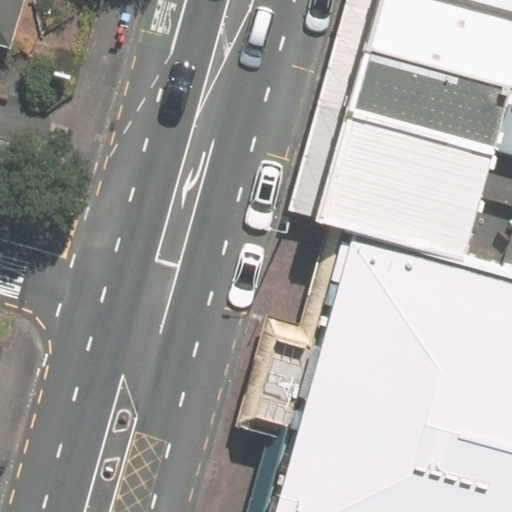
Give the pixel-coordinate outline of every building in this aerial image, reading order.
[(0,0),(0,34),(21,40),(31,0),(0,0)] [(496,76),(511,23),(511,9),(476,0),(379,0),(368,39),(496,76)] [(511,0),(476,0),(511,9),(511,0)] [(511,23),(496,76),(511,80),(511,23)] [(474,142),(496,76),(368,39),(349,107),(474,142)] [(511,152),(511,80),(496,76),(474,142),(475,142),(511,152)] [(475,142),(474,142),(349,107),(320,217),(349,224),(446,251),(475,142)] [(511,511),(511,269),(446,251),(349,224),(265,511),(511,511)]
